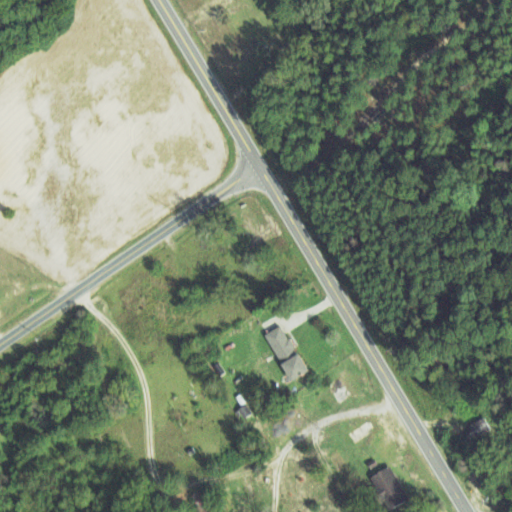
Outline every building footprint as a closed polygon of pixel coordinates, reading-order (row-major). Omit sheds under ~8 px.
[(304,371),(280,324),(264,333),(287,379),(304,371)] [(323,384),(336,404),(350,394),(337,374),(323,384)] [(197,419),(185,391),(167,398),(179,427),(197,419)] [(464,427),(471,439),(489,429),(483,416),(464,427)] [(374,430),(366,418),(344,432),(352,444),(374,430)] [(406,499),(388,465),(368,476),(374,487),(372,488),(384,511),(406,499)] [(189,493),(197,511),(211,511),(217,510),(206,485),(189,493)]
